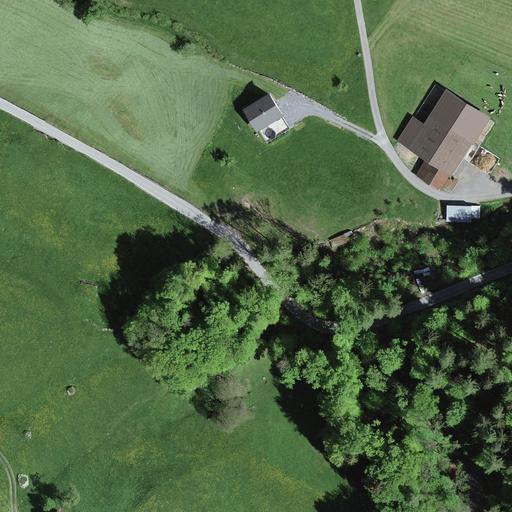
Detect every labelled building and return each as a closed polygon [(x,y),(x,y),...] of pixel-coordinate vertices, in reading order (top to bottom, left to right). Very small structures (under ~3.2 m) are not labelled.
[(273,89),(246,106),(260,127),(282,113),(287,110),(273,89)] [(476,138),(433,112),(413,146),(428,155),(453,170),(455,172),(476,138)] [(291,126),(282,113),(260,127),(268,141),(291,126)] [(453,170),(428,155),(417,173),(442,188),(453,170)] [(482,205),(450,204),(449,220),(473,221),(473,217),(481,217),(482,205)]
